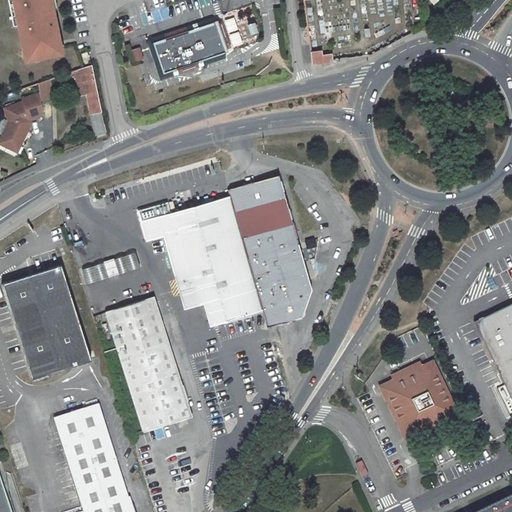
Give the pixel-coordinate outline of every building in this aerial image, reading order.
[(49,0),(7,0),(13,27),(17,26),(24,60),(57,53),(54,41),(59,40),(49,0)] [(166,6),(150,12),(154,23),(170,18),(166,6)] [(257,38),(249,14),(223,22),(231,46),(257,38)] [(227,49),(218,20),(152,42),(162,70),(227,49)] [(132,50),(136,63),(144,60),(140,48),(132,50)] [(88,51),(0,70),(0,80),(16,166),(104,136),(88,51)] [(321,51),(309,51),(310,65),(331,64),(331,54),(321,54),(321,51)] [(1,142),(0,138),(0,144),(14,152),(17,147),(11,144),(8,145),(1,142)] [(225,187),(227,196),(261,308),(268,325),(300,317),(309,289),(295,240),(275,174),(225,187)] [(261,308),(227,196),(169,213),(164,196),(135,205),(143,234),(162,228),(182,295),(201,289),(212,323),(261,308)] [(135,254),(114,260),(118,274),(139,268),(135,254)] [(114,260),(103,263),(107,277),(118,274),(114,260)] [(107,277),(103,263),(92,266),(97,281),(107,277)] [(61,265),(2,284),(32,379),(91,360),(61,265)] [(191,416),(151,296),(104,311),(144,431),(191,416)] [(511,303),(474,322),(511,401),(511,303)] [(384,388),(406,435),(453,413),(431,366),(419,371),(418,368),(396,378),(398,381),(384,388)] [(129,511),(96,404),(53,418),(82,511),(80,511),(129,511)] [(511,511),(511,497),(480,511),(511,511)]
